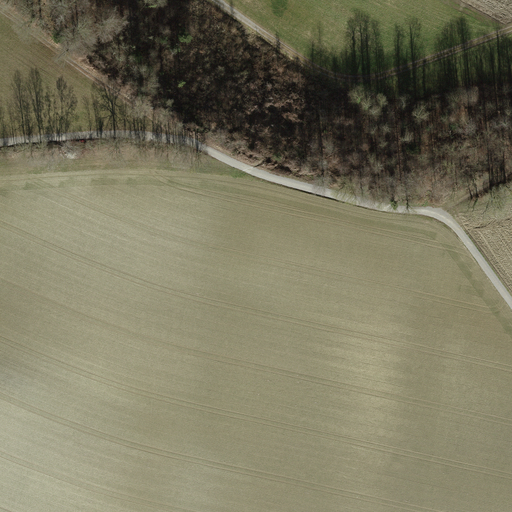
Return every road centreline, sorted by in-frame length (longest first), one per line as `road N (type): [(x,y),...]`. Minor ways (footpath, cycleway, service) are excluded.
road 1 (track): [(511,304),(434,208),(344,195),(193,141)]
road 2 (track): [(511,28),(349,78),(258,33),(214,0)]
road 3 (track): [(0,8),(193,141)]
road 4 (track): [(0,143),(134,130),(193,141)]
